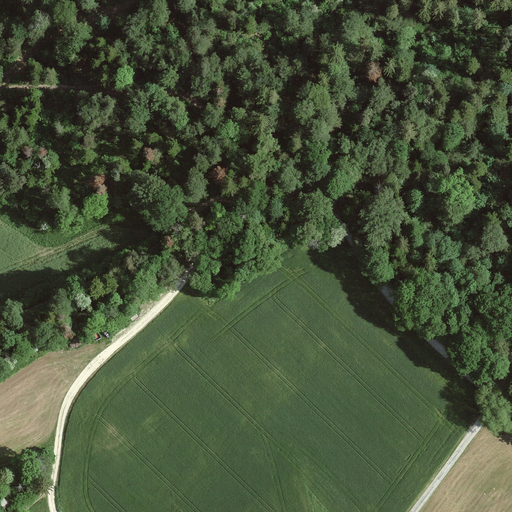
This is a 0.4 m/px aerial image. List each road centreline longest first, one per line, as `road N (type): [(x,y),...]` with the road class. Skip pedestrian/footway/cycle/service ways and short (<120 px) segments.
road 1 (track): [(337,217),(249,219),(96,366),(73,391),(58,451),(55,511)]
road 2 (track): [(249,219),(0,337)]
road 3 (track): [(502,398),(427,331),(337,217)]
road 4 (unclassified): [(511,407),(502,398),(416,511)]
